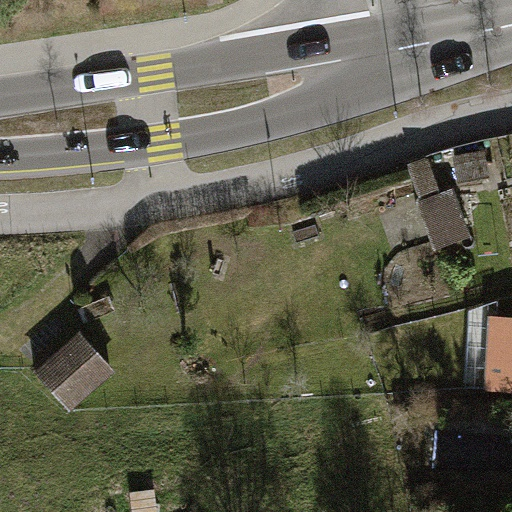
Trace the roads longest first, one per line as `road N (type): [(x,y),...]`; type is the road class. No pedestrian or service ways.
road 1 (unclassified): [(0,214),(173,198),(319,167),(511,109)]
road 2 (secondary): [(0,128),(160,106),(380,59)]
road 3 (track): [(128,205),(60,292),(0,343)]
road 4 (secondary): [(380,59),(511,30)]
